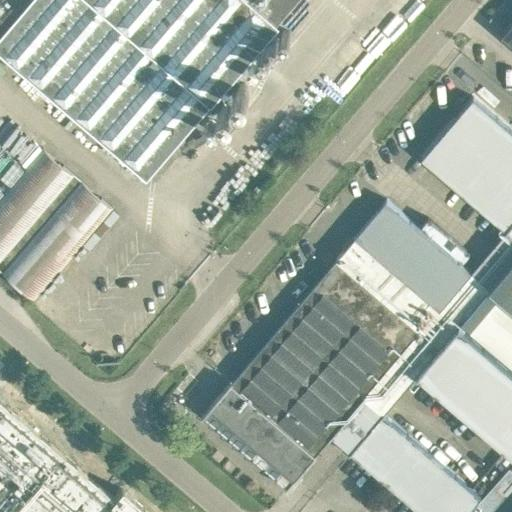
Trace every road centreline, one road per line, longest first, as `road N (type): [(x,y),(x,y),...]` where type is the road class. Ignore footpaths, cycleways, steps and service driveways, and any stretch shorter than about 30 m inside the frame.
road 1 (unclassified): [(111,411),(463,0)]
road 2 (unclassified): [(231,511),(111,411)]
road 3 (unclassified): [(111,411),(0,315)]
